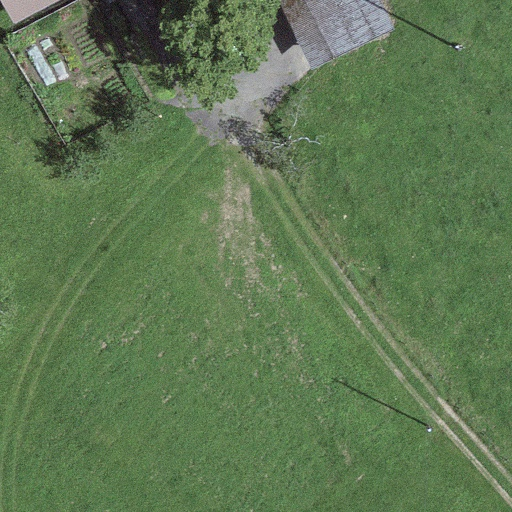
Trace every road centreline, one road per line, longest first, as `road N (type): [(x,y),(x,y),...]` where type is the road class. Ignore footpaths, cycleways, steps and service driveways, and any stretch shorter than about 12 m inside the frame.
road 1 (track): [(228,115),(362,313),(511,500)]
road 2 (track): [(228,115),(211,152),(26,404),(0,466)]
